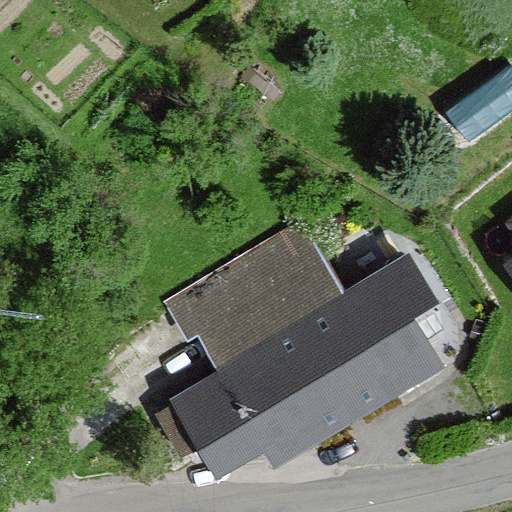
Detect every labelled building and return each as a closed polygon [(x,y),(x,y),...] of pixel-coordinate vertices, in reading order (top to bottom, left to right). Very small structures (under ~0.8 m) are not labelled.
[(230,370),(347,300),(305,230),(189,300),(230,370)] [(230,370),(275,451),(401,377),(407,387),(438,369),(419,337),(406,313),(429,298),(432,297),(416,268),(403,265),(347,300),(230,370)] [(443,323),(429,298),(406,313),(419,337),(443,323)] [(275,451),(230,370),(181,398),(204,441),(216,463),(275,451)] [(181,398),(158,413),(180,453),(182,454),(204,441),(181,398)]
